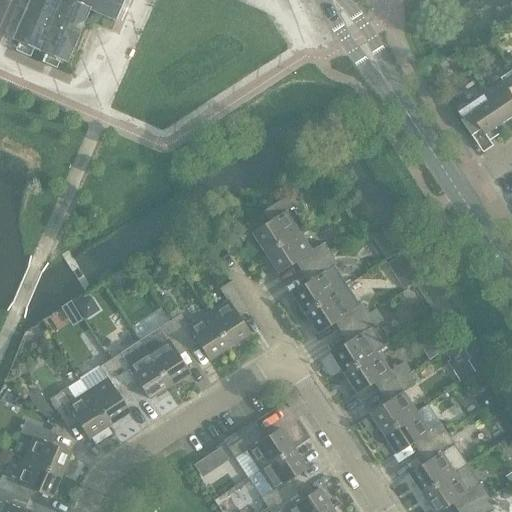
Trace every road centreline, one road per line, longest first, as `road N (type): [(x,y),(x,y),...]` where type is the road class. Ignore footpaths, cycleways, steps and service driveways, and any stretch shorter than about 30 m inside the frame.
road 1 (residential): [(89,511),(123,459),(302,349)]
road 2 (tertiary): [(456,189),(332,0)]
road 3 (residential): [(396,511),(302,349)]
